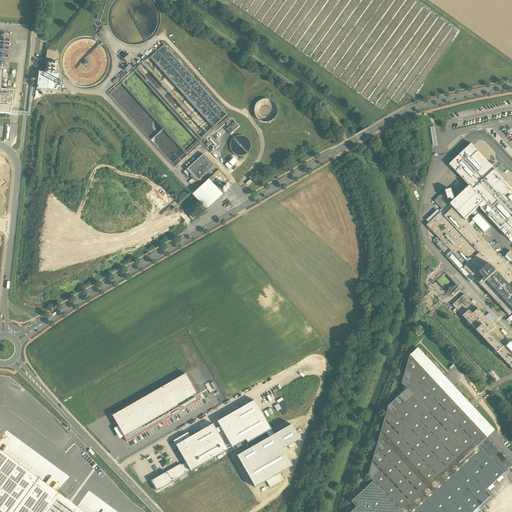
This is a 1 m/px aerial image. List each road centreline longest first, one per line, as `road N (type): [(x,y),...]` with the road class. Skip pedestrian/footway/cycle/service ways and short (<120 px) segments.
road 1 (tertiary): [(15,340),(390,119),(511,86)]
road 2 (track): [(327,511),(392,328),(400,281),(392,211),(379,179),(348,144)]
road 3 (track): [(171,0),(333,114),(348,144)]
road 4 (unclassified): [(14,359),(157,511)]
road 5 (tertiary): [(4,335),(18,173),(14,156),(0,147)]
road 6 (track): [(14,156),(22,143),(37,0)]
